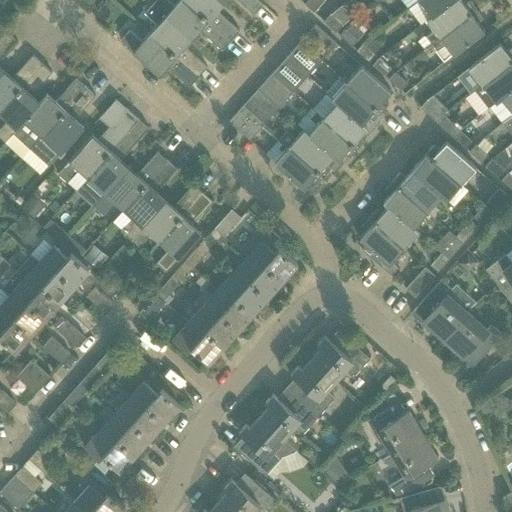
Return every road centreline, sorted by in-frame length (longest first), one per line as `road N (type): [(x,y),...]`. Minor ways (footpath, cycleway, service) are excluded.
road 1 (residential): [(0,458),(123,324),(217,403)]
road 2 (residential): [(310,240),(427,123)]
road 3 (residential): [(198,135),(283,30),(282,0)]
road 4 (residential): [(198,135),(74,29)]
road 5 (residential): [(453,401),(353,310),(327,303)]
road 6 (residential): [(310,240),(198,135)]
road 7 (residential): [(217,403),(300,313),(327,303)]
road 8 (residential): [(162,511),(217,403)]
